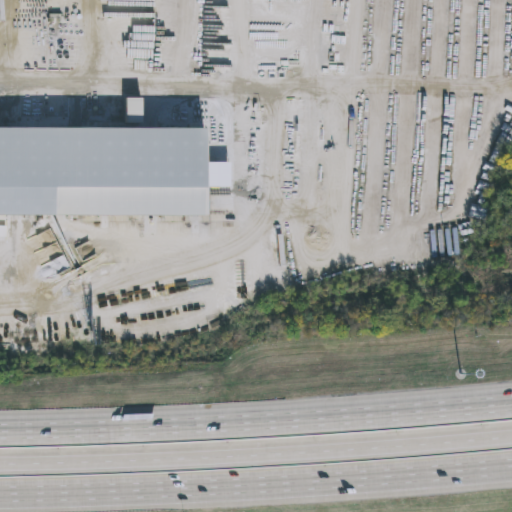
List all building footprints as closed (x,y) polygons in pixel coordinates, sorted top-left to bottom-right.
[(335,0),(335,18),(322,17),(322,0),(335,0)] [(322,32),(301,32),(301,18),(322,18),(322,32)] [(294,69),(294,49),(332,49),(332,69),(294,69)] [(0,129),(201,131),(201,219),(0,217),(0,129)] [(132,479),(132,472),(143,472),(143,465),(153,465),(153,479),(132,479)]
